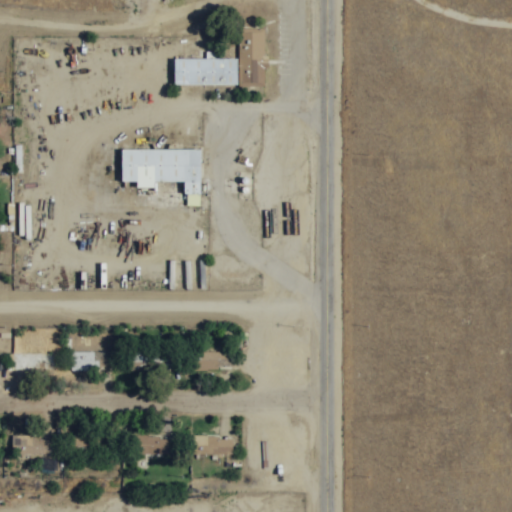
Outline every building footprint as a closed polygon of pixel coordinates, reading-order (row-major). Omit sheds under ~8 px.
[(262,31),(236,31),(235,86),(260,86),(260,68),(261,68),(262,31)] [(170,85),(233,85),(233,59),(170,59),(170,85)] [(117,182),(132,182),(132,188),(149,188),(150,182),(181,182),(181,206),(196,206),(196,150),(117,149),(117,182)] [(186,371),(214,371),(215,362),(225,362),(225,354),(187,353),(186,371)] [(21,446),(21,456),(49,456),(49,438),(9,437),(9,446),(21,446)] [(186,454),(229,455),(229,438),(187,437),(186,454)] [(135,438),(136,455),(170,454),(169,438),(135,438)]
